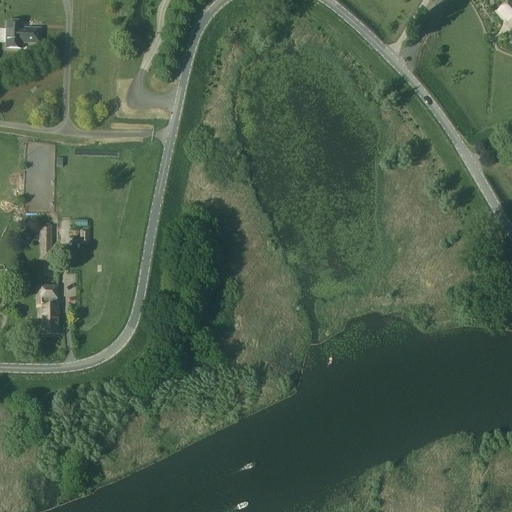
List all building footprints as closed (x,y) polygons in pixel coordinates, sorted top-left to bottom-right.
[(511,1),(511,0),(510,0),(497,12),(505,20),(503,24),(509,32),(511,30),(511,1)] [(40,30),(23,30),(23,24),(7,23),(7,32),(8,32),(8,40),(7,40),(7,49),(22,49),(22,43),(28,43),(28,44),(40,44),(40,30)] [(40,226),(40,262),(56,262),(57,249),(52,249),(53,226),(40,226)] [(90,246),(90,241),(90,230),(80,230),(80,246),(90,246)] [(23,236),(23,238),(23,239),(24,240),(25,241),(26,242),(27,242),(29,242),(30,241),(31,240),(31,239),(32,238),(31,236),(31,235),(30,234),(29,233),(27,233),(26,233),(25,234),(24,235),(23,236)] [(60,296),(41,296),(41,309),(42,335),(59,335),(59,307),(60,307),(60,296)]
